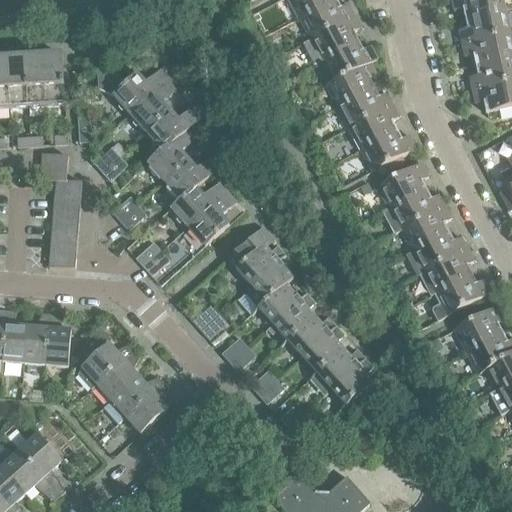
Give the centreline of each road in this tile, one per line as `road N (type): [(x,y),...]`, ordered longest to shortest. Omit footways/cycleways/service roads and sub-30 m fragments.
road 1 (residential): [(511,269),(432,125),(402,0)]
road 2 (residential): [(0,284),(130,296),(227,394)]
road 3 (residential): [(93,511),(227,394)]
